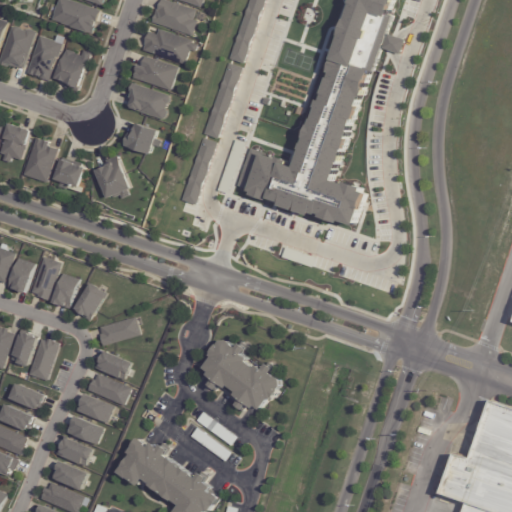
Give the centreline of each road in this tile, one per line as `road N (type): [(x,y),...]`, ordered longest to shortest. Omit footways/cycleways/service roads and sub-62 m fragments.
road 1 (residential): [(216,271),(233,219),(204,208),(273,0),(390,120),(394,256),(380,267),(233,219)]
road 2 (residential): [(0,218),(511,393)]
road 3 (residential): [(511,372),(0,199)]
road 4 (residential): [(417,359),(440,293),(447,223),(434,135),(475,0)]
road 5 (residential): [(453,0),(410,159),(419,280),(397,352)]
road 6 (residential): [(0,302),(78,329),(88,350),(17,511)]
road 7 (residential): [(0,89),(93,122),(134,0)]
